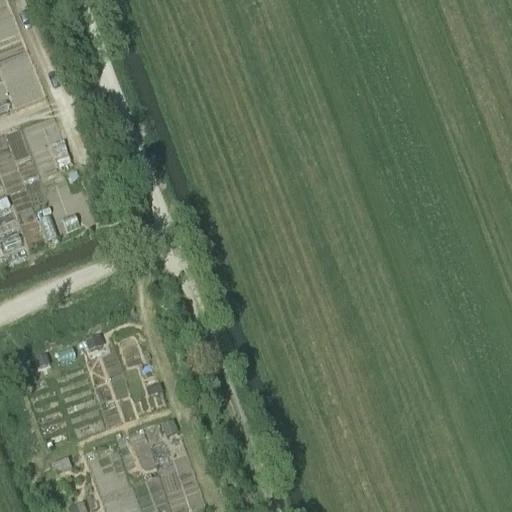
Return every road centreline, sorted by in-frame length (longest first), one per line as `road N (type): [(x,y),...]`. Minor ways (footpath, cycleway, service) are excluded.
road 1 (residential): [(76,0),(165,241)]
road 2 (track): [(165,241),(0,309)]
